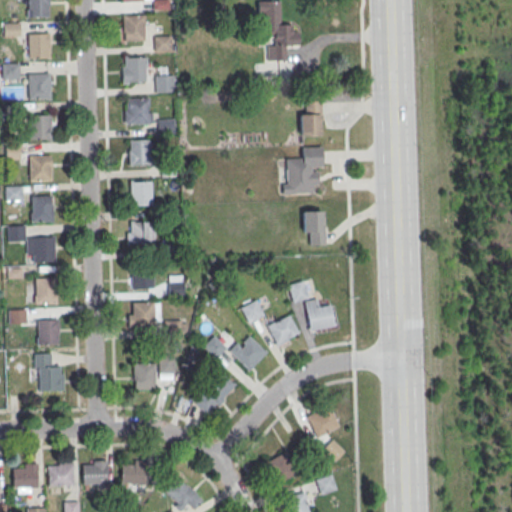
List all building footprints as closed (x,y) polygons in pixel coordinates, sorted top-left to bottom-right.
[(26,0),(47,0),(48,18),(27,19),(26,0)] [(121,17),(142,16),(143,42),(122,42),(121,17)] [(2,24),(18,23),(19,37),(3,37),(2,24)] [(266,23),(266,60),(287,59),(286,46),(295,46),(295,23),(266,23)] [(27,35),(47,34),(48,59),(27,59),(27,35)] [(152,37),(170,36),(170,52),(152,52),(152,37)] [(123,58),(144,57),(145,83),(124,84),(123,58)] [(0,64),(18,64),(18,79),(0,80),(0,64)] [(26,75),(47,74),(48,100),(27,100),(26,75)] [(154,76),(172,76),(172,91),(154,91),(154,76)] [(125,99),(146,99),(147,124),(126,125),(125,99)] [(319,102),(320,122),(318,122),(318,137),(298,137),(297,116),(304,116),(303,102),(319,102)] [(27,115),(48,115),(49,140),(28,141),(27,115)] [(156,120),(174,119),(174,135),(156,135),(156,120)] [(127,141),(148,140),(149,165),(128,166),(127,141)] [(2,145),(18,144),(19,160),(3,160),(2,145)] [(301,149),(301,159),(285,160),(285,185),(280,185),(280,196),(312,195),(311,187),(316,187),(316,172),(311,172),(311,169),(321,168),(320,148),(301,149)] [(27,157),(48,156),(49,181),(28,182),(27,157)] [(159,160),(174,159),(174,176),(160,177),(159,160)] [(128,182),(149,181),(150,206),(129,207),(128,182)] [(5,187),(21,186),(22,202),(6,202),(5,187)] [(30,197),(51,197),(51,221),(31,222),(30,197)] [(156,202),(174,201),(174,217),(157,217),(156,202)] [(301,213),(319,212),(320,225),(323,225),(323,238),(323,246),(308,246),(308,234),(302,234),(301,213)] [(129,223),(150,222),(151,248),(130,248),(129,223)] [(31,238),(52,238),(52,262),(32,263),(31,238)] [(160,239),(176,239),(176,255),(160,255),(160,239)] [(130,267),(130,287),(151,287),(151,267),(130,267)] [(33,279),(54,279),(55,303),(34,304),(33,279)] [(292,301),(306,297),(302,280),(287,283),(292,301)] [(167,281),(183,281),(183,296),(167,297),(167,281)] [(333,326),(329,304),(319,306),(317,297),(302,300),(308,331),(333,326)] [(247,321),(262,314),(255,299),(240,306),(247,321)] [(130,303),(152,302),(152,327),(127,328),(127,315),(131,315),(130,303)] [(299,337),(289,314),(266,324),(276,346),(299,337)] [(163,320),(179,319),(179,335),(163,335),(163,320)] [(36,321),(57,320),(57,345),(37,345),(36,321)] [(201,346),(214,358),(225,346),(213,334),(201,346)] [(247,337),(264,353),(247,370),(227,351),(235,343),(239,348),(242,345),(241,343),(247,337)] [(157,356),(173,355),(173,374),(157,374),(157,356)] [(153,362),(132,362),(132,388),(153,388),(153,362)] [(38,368),(59,367),(59,392),(39,392),(38,368)] [(217,371),(189,399),(204,414),(232,386),(217,371)] [(305,415),(314,436),(337,426),(328,405),(305,415)] [(343,450),(330,438),(321,448),(334,460),(343,450)] [(278,483),(295,472),(282,451),(265,461),(278,483)] [(81,466),(92,466),(92,461),(105,461),(106,485),(81,485),(81,466)] [(120,464),(132,465),(133,461),(144,462),(143,485),(119,483),(120,464)] [(47,467),(57,467),(57,463),(71,462),(71,485),(47,486),(47,467)] [(11,469),(23,469),(23,465),(35,464),(35,488),(11,489),(11,469)] [(314,478),(319,494),(336,489),(330,473),(314,478)] [(191,507),(199,499),(177,476),(162,492),(179,509),(186,502),(191,507)] [(289,511),(308,511),(302,491),(284,497),(289,511)] [(62,511),(62,502),(77,501),(77,511),(62,511)]
